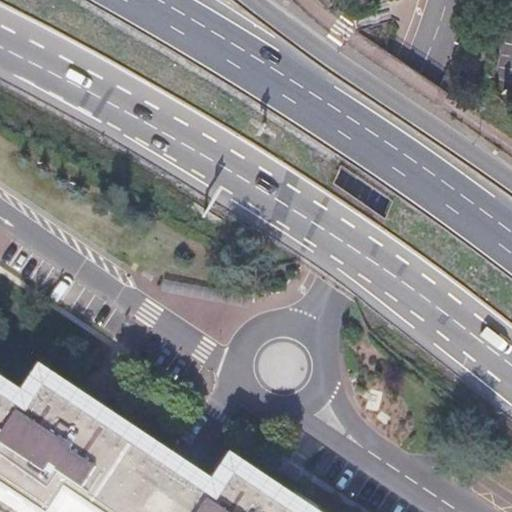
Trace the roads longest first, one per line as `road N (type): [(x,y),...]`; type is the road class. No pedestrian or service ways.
road 1 (trunk): [(0,35),(172,127),(382,266),(511,371)]
road 2 (trunk): [(511,245),(209,37),(140,0)]
road 3 (unclassified): [(311,330),(447,0)]
road 4 (primary): [(511,188),(247,0)]
road 5 (unclassified): [(0,216),(246,377)]
road 6 (unclassified): [(312,399),(358,446),(458,511)]
